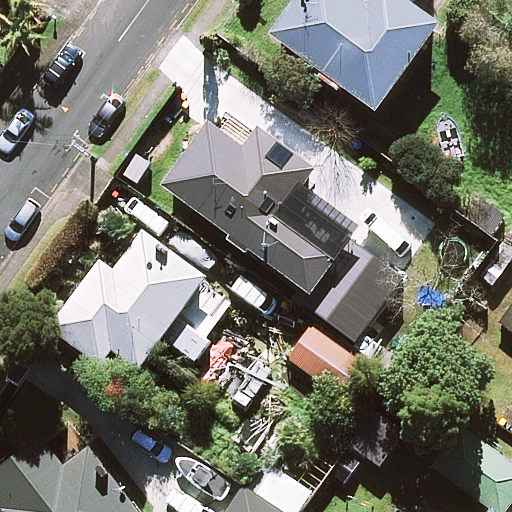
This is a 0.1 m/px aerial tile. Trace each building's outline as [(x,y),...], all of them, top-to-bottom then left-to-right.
[(443,34),(397,0),(300,0),(271,41),(378,121),(443,34)] [(246,155),(211,129),(165,193),(350,329),(366,307),(353,298),(367,279),(287,221),(319,177),(261,134),(246,155)] [(211,285),(146,237),(123,269),(110,259),(55,333),(106,371),(117,356),(143,376),(211,285)] [(511,312),(501,327),(511,335),(511,312)] [(366,363),(315,328),(292,362),(342,397),(366,363)] [(275,392),(207,349),(197,365),(265,408),(275,392)] [(508,511),(511,507),(511,466),(476,440),(448,479),(492,511),(508,511)] [(63,470),(44,445),(0,478),(0,509),(2,511),(137,511),(89,450),(63,470)] [(355,472),(328,448),(302,477),(319,492),(333,475),(344,484),(355,472)] [(272,511),(248,495),(235,511),(272,511)]
